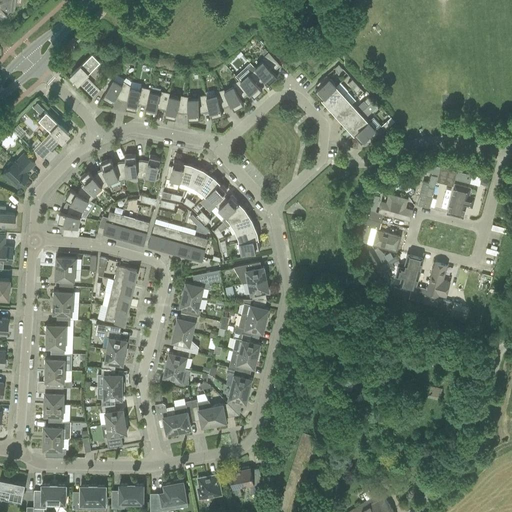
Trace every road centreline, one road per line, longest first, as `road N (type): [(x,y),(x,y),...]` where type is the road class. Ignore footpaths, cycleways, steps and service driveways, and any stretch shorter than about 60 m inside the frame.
road 1 (residential): [(157,466),(234,453),(258,425),(283,300),(267,209)]
road 2 (residential): [(157,466),(140,386),(164,275),(141,260),(34,243)]
road 3 (residential): [(267,209),(320,163),(321,125),(296,99),(281,97),(218,153)]
road 4 (residential): [(16,453),(34,243)]
road 5 (unclassified): [(413,511),(466,461),(499,359),(511,346)]
road 6 (residential): [(483,229),(422,214),(414,222),(415,251),(477,261)]
road 7 (residential): [(16,453),(43,466),(157,466)]
road 8 (residential): [(34,243),(35,198),(98,134)]
road 9 (residential): [(218,153),(131,129),(98,134)]
